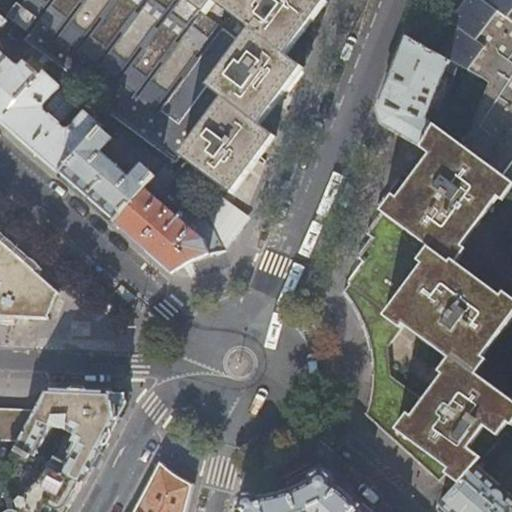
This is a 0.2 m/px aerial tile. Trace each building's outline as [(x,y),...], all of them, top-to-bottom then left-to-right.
[(252,27),(216,1),(206,13),(188,0),(18,0),(6,16),(29,32),(24,39),(101,96),(97,102),(176,160),(181,153),(224,96),(209,85),(252,27)] [(188,0),(206,13),(216,1),(252,27),(209,85),(224,96),(181,153),(233,192),(276,135),(260,123),(303,66),(287,54),(327,0),(188,0)] [(511,0),(466,0),(452,20),(461,27),(440,54),(459,65),(483,78),(474,120),(459,141),(511,180),(511,0)] [(20,66),(0,47),(0,27),(7,20),(6,19),(5,20),(5,19),(5,18),(0,14),(0,117),(0,118),(40,73),(25,61),(20,66)] [(425,115),(447,65),(456,71),(459,65),(440,54),(438,53),(407,36),(393,71),(378,108),(383,122),(405,135),(422,144),(424,141),(435,123),(425,115)] [(46,67),(32,54),(25,61),(40,73),(43,70),(46,67)] [(60,119),(77,99),(43,70),(40,73),(0,118),(16,132),(42,155),(60,171),(101,125),(103,122),(87,108),(82,113),(78,110),(72,117),(76,120),(68,129),(60,123),(60,119)] [(373,363),(373,376),(372,387),(368,403),(364,412),(382,428),(422,465),(439,480),(450,468),(463,478),(482,457),(469,447),(485,426),(497,434),(511,416),(511,397),(473,369),(511,316),(511,303),(452,258),(511,180),(459,141),(435,123),(424,141),(434,147),(408,183),(399,176),(377,207),(383,211),(367,231),(372,235),(357,256),(363,259),(347,281),(349,283),(343,291),(350,296),(357,305),(359,310),(362,316),(365,323),(368,330),(370,337),(371,345),(373,357),(373,363)] [(115,219),(145,184),(155,174),(166,182),(167,181),(156,172),(142,160),(130,174),(105,151),(116,137),(101,125),(60,171),(80,188),(115,219)] [(175,172),(165,163),(156,172),(167,181),(175,172)] [(185,192),(172,208),(145,184),(115,219),(142,244),(172,270),(187,262),(191,260),(207,253),(215,250),(226,248),(215,225),(206,210),(185,192)] [(0,319),(4,319),(28,320),(41,271),(28,260),(0,235),(0,319)] [(19,446),(19,447),(39,458),(54,430),(66,430),(71,433),(63,447),(57,444),(52,454),(56,457),(52,465),(83,483),(95,460),(126,402),(125,393),(88,392),(50,390),(39,410),(19,446)] [(0,443),(17,441),(18,445),(19,446),(39,410),(11,409),(0,408),(0,443)] [(511,511),(511,476),(503,486),(483,469),(509,441),(502,434),(482,457),(463,478),(452,491),(440,506),(447,511),(511,511)] [(0,481),(1,479),(19,447),(19,446),(18,445),(17,441),(0,443),(0,481)] [(83,483),(52,465),(39,458),(19,447),(1,479),(22,491),(16,501),(21,504),(33,511),(48,483),(75,497),(83,483)] [(176,475),(169,469),(161,462),(133,511),(186,511),(193,484),(187,481),(181,478),(176,475)] [(307,481),(314,477),(308,466),(285,479),(291,489),(298,486),(307,481)] [(314,477),(307,481),(298,486),(291,489),(288,490),(282,492),(278,493),(268,495),(257,497),(256,495),(242,496),(241,497),(239,505),(238,509),(240,511),(354,511),(361,505),(336,483),(324,472),(322,472),(314,477)] [(9,511),(11,510),(13,509),(15,509),(17,509),(19,509),(21,504),(16,501),(22,491),(1,479),(0,481),(0,511),(9,511)] [(67,511),(68,511),(73,501),(75,497),(48,483),(33,511),(21,504),(19,509),(17,509),(15,509),(13,509),(11,510),(9,511),(67,511)]
